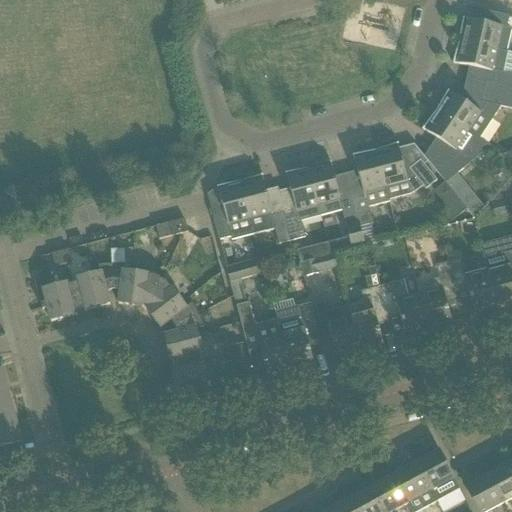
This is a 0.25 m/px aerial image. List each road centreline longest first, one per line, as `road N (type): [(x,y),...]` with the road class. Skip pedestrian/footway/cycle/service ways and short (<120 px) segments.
road 1 (residential): [(311,0),(223,24),(203,53),(221,126),(257,144),(384,113),(418,76),(440,0)]
road 2 (residential): [(511,372),(159,461)]
road 3 (residential): [(65,489),(1,256)]
road 4 (residential): [(1,256),(200,201)]
